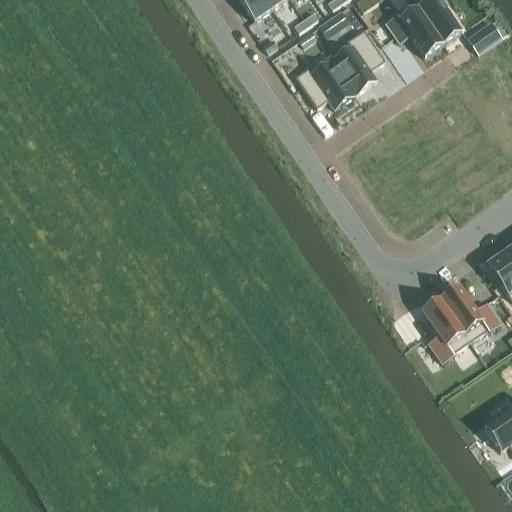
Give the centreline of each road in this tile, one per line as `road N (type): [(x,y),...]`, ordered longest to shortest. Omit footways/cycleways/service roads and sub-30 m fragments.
road 1 (residential): [(312,161),(397,282),(511,211)]
road 2 (residential): [(201,0),(312,161)]
road 3 (residential): [(312,161),(468,56)]
